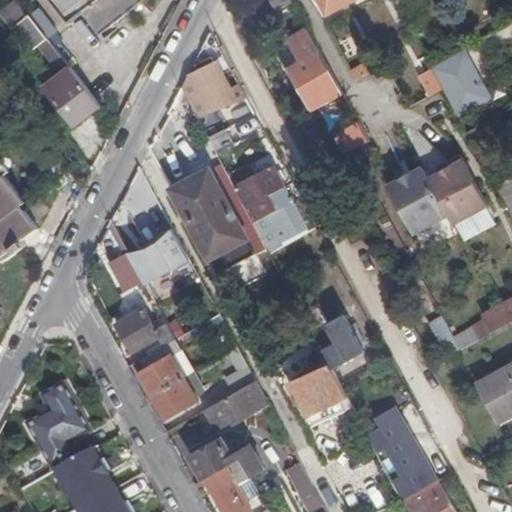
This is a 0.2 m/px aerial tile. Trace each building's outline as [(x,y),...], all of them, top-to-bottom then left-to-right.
[(101,35),(146,0),(50,0),(69,23),(82,12),(101,35)] [(291,0),(271,0),(277,9),(291,0)] [(349,0),(310,0),(312,3),(316,0),(320,0),(327,12),(349,0)] [(415,4),(412,0),(396,0),(403,11),(415,4)] [(33,50),(49,39),(30,15),(15,27),(33,50)] [(308,28),(289,38),(301,60),(324,102),(343,92),(308,28)] [(483,76),(466,47),(432,66),(435,71),(443,87),(448,95),(483,76)] [(198,70),(188,74),(182,86),(198,116),(244,94),(238,82),(228,87),(216,61),(213,62),(210,57),(195,64),(198,70)] [(301,60),(287,67),(311,110),(324,102),(301,60)] [(76,126),(102,106),(71,67),(46,87),(76,126)] [(443,87),(435,71),(426,76),(434,92),(443,87)] [(492,93),(483,76),(448,95),(456,112),(492,93)] [(357,117),(338,127),(351,149),(369,140),(363,129),(357,117)] [(476,125),(467,130),(474,143),(482,139),(476,125)] [(231,130),(214,135),(220,153),(236,148),(231,130)] [(488,203),(460,153),(445,161),(448,165),(428,176),(422,165),(387,185),(414,233),(449,214),(454,222),(488,203)] [(249,163),(229,174),(230,175),(235,185),(256,173),(249,163)] [(24,238),(31,233),(39,227),(21,204),(26,200),(0,166),(0,257),(8,259),(28,244),(24,238)] [(234,208),(219,181),(212,167),(174,189),(220,273),(258,252),(234,208)] [(273,167),(257,176),(236,186),(244,202),(271,252),(285,244),(283,240),(307,227),(273,167)] [(257,176),(256,173),(235,185),(236,186),(257,176)] [(511,174),(495,183),(511,215),(511,174)] [(235,185),(230,175),(219,181),(234,208),(244,202),(236,186),(235,185)] [(384,231),(393,226),(388,217),(379,222),(384,231)] [(191,257),(174,226),(158,241),(147,247),(130,252),(131,252),(147,283),(175,267),(191,257)] [(147,283),(131,252),(112,263),(126,291),(139,284),(142,288),(148,285),(147,283)] [(475,324),(482,338),(511,320),(511,296),(485,313),(487,317),(475,324)] [(177,338),(165,316),(154,321),(146,307),(117,323),(133,352),(142,347),(148,355),(176,338),(177,338)] [(227,323),(220,312),(182,335),(189,346),(227,323)] [(337,340),(322,348),(330,363),(333,367),(365,349),(345,314),(327,324),(337,340)] [(443,317),(430,325),(447,355),(460,348),(454,336),(443,317)] [(454,336),(460,348),(460,350),(482,338),(475,324),(454,336)] [(145,377),(155,394),(186,376),(195,371),(176,338),(148,355),(142,359),(148,368),(142,372),(145,377)] [(252,372),(239,346),(229,352),(238,368),(225,375),(234,391),(256,379),(252,372)] [(142,359),(136,362),(142,372),(148,368),(142,359)] [(333,367),(330,363),(291,384),(309,417),(311,416),(319,411),(325,421),(347,409),(342,398),(348,395),(342,383),(333,367)] [(511,412),(511,363),(478,382),(499,419),(511,412)] [(186,376),(193,390),(203,384),(195,371),(186,376)] [(186,376),(155,394),(167,416),(198,398),(193,390),(186,376)] [(234,391),(205,409),(215,426),(234,416),(236,419),(268,401),(256,379),(234,391)] [(55,471),(79,457),(71,444),(93,431),(66,384),(44,395),(52,411),(29,424),(55,471)] [(319,411),(311,416),(317,426),(325,421),(319,411)] [(392,455),(406,481),(413,492),(436,479),(402,415),(370,432),(377,445),(386,441),(394,454),(392,455)] [(192,457),(204,479),(207,477),(241,457),(249,470),(263,462),(254,446),(246,451),(242,443),(231,450),(224,438),(192,457)] [(89,477),(102,469),(111,464),(119,459),(109,443),(80,460),(89,477)] [(241,457),(207,477),(226,511),(247,511),(248,511),(231,480),(249,470),(241,457)] [(318,494),(300,461),(288,467),(306,500),(318,494)] [(111,464),(102,469),(105,474),(113,469),(111,464)] [(147,477),(140,466),(118,478),(125,491),(147,477)] [(457,511),(439,478),(436,479),(413,492),(405,497),(412,511),(457,511)] [(40,479),(22,490),(28,500),(47,490),(40,479)] [(406,481),(396,486),(403,498),(405,497),(413,492),(406,481)]
